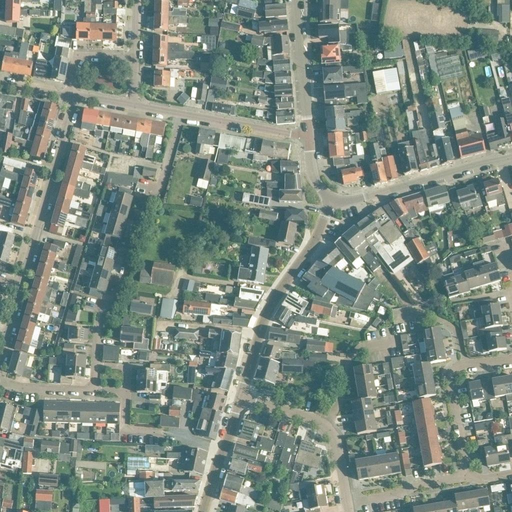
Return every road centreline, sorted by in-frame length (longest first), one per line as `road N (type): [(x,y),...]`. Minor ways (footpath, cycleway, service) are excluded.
road 1 (residential): [(94,365),(98,314),(116,303),(146,195),(161,186),(180,115)]
road 2 (tertiary): [(242,399),(269,307),(332,204)]
road 3 (residential): [(21,285),(74,96)]
road 4 (tertiary): [(332,204),(511,157)]
road 5 (unclassified): [(307,136),(296,0)]
road 6 (unclassified): [(307,136),(180,115)]
road 7 (residential): [(347,504),(455,479),(463,470)]
road 8 (residential): [(326,425),(349,356),(397,342)]
road 9 (unknown): [(281,289),(185,277),(172,295)]
